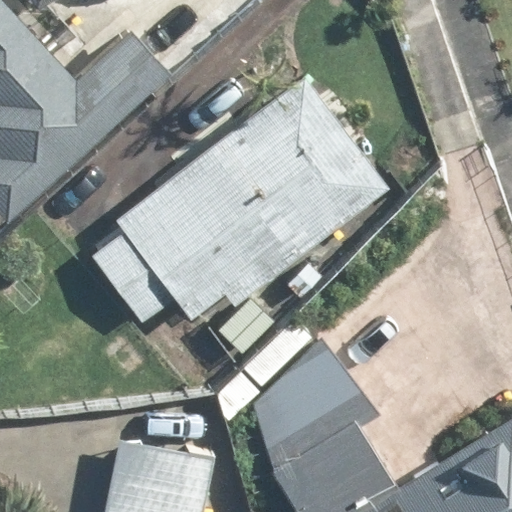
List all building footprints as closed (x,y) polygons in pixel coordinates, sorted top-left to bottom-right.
[(75,77),(3,0),(0,0),(0,206),(8,214),(162,63),(126,27),(75,77)] [(119,225),(85,253),(139,318),(173,291),(191,313),(221,288),(234,304),(384,180),(305,84),(266,115),(254,100),(112,216),(119,225)] [(289,312),(240,362),(261,383),(311,333),(289,312)] [(198,315),(167,340),(206,388),(236,363),(198,315)] [(511,511),(511,408),(395,480),(358,420),(379,408),(318,334),(246,402),(281,459),(273,464),(302,511),(511,511)] [(201,511),(211,447),(114,432),(102,511),(201,511)]
